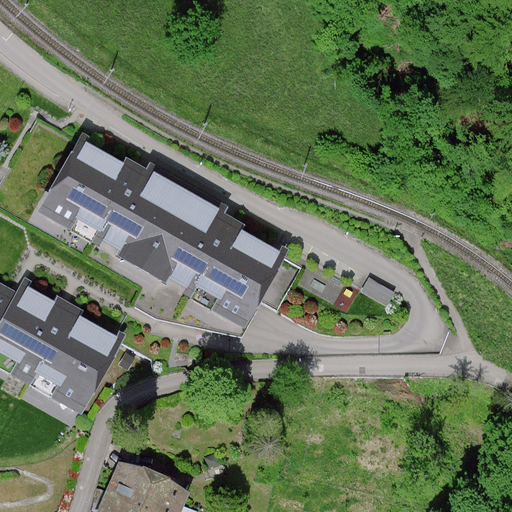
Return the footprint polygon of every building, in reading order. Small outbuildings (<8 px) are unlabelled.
[(39,212),(245,328),(287,255),(81,139),(39,212)] [(394,292),(369,278),(362,291),(387,306),(394,292)] [(0,367),(81,414),(125,338),(24,280),(16,294),(0,284),(0,367)] [(410,394),(333,382),(324,443),(400,458),(410,394)] [(179,511),(189,489),(118,460),(95,511),(179,511)]
